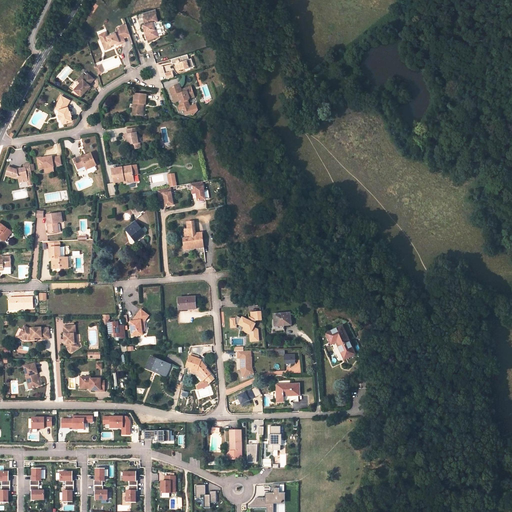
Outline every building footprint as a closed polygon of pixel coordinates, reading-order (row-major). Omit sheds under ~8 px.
[(155,10),(143,13),(144,18),(155,15),(156,14),(155,10)] [(144,18),(143,18),(145,24),(143,25),(145,32),(146,32),(147,36),(149,35),(150,39),(157,37),(155,27),(153,27),(152,23),(157,21),(155,15),(144,18)] [(116,33),(102,39),(105,48),(107,48),(111,47),(112,45),(117,43),(121,41),(122,43),(126,42),(121,30),(116,32),(116,33)] [(186,54),(170,59),(171,64),(174,64),(176,71),(184,69),(192,66),(190,58),(187,59),(186,54)] [(171,71),(164,73),(166,80),(173,78),(171,71)] [(85,77),(83,74),(80,78),(83,80),(80,83),(74,90),(81,96),(90,86),(89,85),(94,80),(88,74),(85,77)] [(189,107),(188,102),(187,102),(189,99),(190,99),(194,98),(191,87),(181,90),(180,85),(169,89),(173,101),(178,100),(178,101),(179,105),(177,107),(178,111),(189,107)] [(146,95),(134,94),(132,115),(141,116),(142,107),(141,107),(141,104),(145,105),(146,95)] [(70,101),(61,96),(55,108),(58,109),(60,115),(61,119),(62,124),(72,121),(70,116),(71,116),(70,111),(69,112),(68,107),(66,108),(66,107),(70,101)] [(137,128),(127,130),(127,134),(126,135),(127,145),(130,145),(133,144),(134,149),(140,148),(139,143),(137,143),(136,133),(137,133),(137,128)] [(81,156),(74,159),(78,169),(85,166),(87,170),(96,165),(91,154),(86,156),(82,157),(81,156)] [(52,156),(38,159),(40,169),(54,167),(54,165),(61,164),(60,156),(52,157),(52,156)] [(30,165),(30,163),(24,164),(25,168),(21,169),(21,170),(19,170),(19,169),(17,170),(10,167),(9,167),(6,176),(15,179),(19,178),(19,182),(28,181),(27,175),(26,172),(31,171),(31,169),(30,165)] [(131,166),(122,167),(122,169),(129,168),(130,175),(133,175),(131,166)] [(122,169),(122,167),(112,169),(113,174),(112,174),(114,183),(124,181),(124,183),(134,182),(133,175),(130,175),(129,168),(122,169)] [(174,173),(166,174),(168,187),(157,189),(156,199),(162,199),(164,206),(173,205),(170,187),(176,186),(174,173)] [(200,182),(189,184),(190,193),(195,193),(196,201),(204,199),(202,185),(200,182)] [(139,205),(131,211),(137,218),(141,214),(140,213),(143,211),(139,205)] [(61,213),(47,216),(48,225),(47,225),(49,234),(57,233),(56,228),(58,228),(57,223),(62,222),(61,213)] [(135,222),(126,230),(135,241),(145,234),(135,222)] [(194,222),(187,223),(188,230),(185,230),(186,239),(183,239),(184,246),(188,246),(188,249),(203,247),(202,233),(196,234),(194,222)] [(0,238),(2,240),(9,231),(0,223),(0,238)] [(4,242),(11,232),(9,231),(2,240),(4,242)] [(59,247),(50,248),(51,259),(53,259),(54,264),(52,264),(53,269),(68,268),(68,262),(64,262),(64,258),(63,247),(59,247)] [(0,269),(3,270),(3,267),(10,267),(9,257),(3,257),(3,260),(0,260),(0,269)] [(32,297),(10,297),(10,309),(33,308),(32,297)] [(195,297),(178,298),(179,308),(187,308),(187,309),(196,309),(195,297)] [(131,330),(132,336),(142,335),(142,330),(141,325),(144,322),(148,316),(141,310),(131,322),(130,322),(131,328),(132,330),(131,330)] [(262,320),(261,312),(251,312),(251,318),(252,318),(250,321),(248,320),(242,317),(241,318),(236,316),(235,318),(230,319),(230,324),(235,324),(235,325),(238,325),(244,327),(242,331),(250,334),(251,341),(259,341),(258,331),(253,328),(253,327),(255,324),(254,323),(255,320),(262,320)] [(289,314),(274,314),(275,326),(290,325),(289,314)] [(102,315),(103,327),(108,326),(110,334),(115,334),(115,339),(117,341),(120,340),(121,339),(126,338),(124,326),(118,326),(117,322),(111,323),(107,324),(107,322),(107,319),(108,319),(108,315),(102,315)] [(30,329),(24,326),(20,335),(25,337),(24,339),(27,340),(32,340),(32,339),(34,338),(41,338),(41,339),(49,339),(49,330),(41,330),(41,328),(31,329),(30,329)] [(75,326),(63,327),(65,344),(66,344),(67,347),(70,353),(76,349),(73,345),(73,344),(74,344),(74,339),(76,339),(75,326)] [(342,327),(326,334),(329,340),(331,339),(333,344),(336,342),(343,355),(346,354),(348,358),(355,354),(342,327)] [(251,351),(250,351),(243,351),(237,351),(238,358),(240,358),(240,364),(242,364),(242,367),(241,369),(243,377),(253,374),(252,368),(251,358),(251,351)] [(295,354),(284,355),(284,363),(295,363),(295,354)] [(201,360),(190,356),(186,367),(191,368),(197,370),(196,373),(203,380),(210,374),(205,368),(200,362),(201,360)] [(170,365),(151,357),(147,368),(155,372),(156,370),(166,374),(170,365)] [(34,364),(24,367),(27,376),(25,377),(27,382),(29,381),(31,388),(40,386),(37,377),(36,378),(35,374),(37,374),(34,364)] [(90,377),(80,377),(80,388),(87,388),(90,388),(90,390),(104,390),(104,381),(100,381),(100,379),(90,378),(90,377)] [(299,384),(283,385),(276,385),(277,402),(284,402),(284,396),(292,396),(298,396),(299,396),(299,384)] [(261,394),(258,386),(238,395),(243,406),(250,403),(248,400),(261,394)] [(73,419),(62,419),(62,427),(73,427),(73,429),(84,429),(84,422),(93,422),(93,416),(73,416),(73,419)] [(127,420),(127,417),(108,417),(108,422),(110,422),(110,425),(110,428),(119,428),(119,427),(122,427),(122,428),(122,435),(130,435),(130,421),(129,420),(127,420)] [(52,426),(52,418),(32,418),(32,419),(32,429),(41,429),(41,426),(44,426),(52,426)] [(282,445),(281,434),(280,434),(280,426),(270,426),(270,434),(269,434),(269,445),(267,445),(268,452),(273,452),(273,450),(281,450),(281,445),(282,445)] [(170,441),(170,431),(145,431),(145,440),(152,440),(152,437),(154,437),(154,441),(170,441)] [(241,431),(230,431),(230,441),(232,441),(232,451),(230,451),(227,454),(227,460),(241,459),(241,431)] [(257,444),(247,444),(247,462),(256,462),(257,444)] [(33,475),(32,480),(31,480),(30,486),(39,486),(39,481),(41,481),(41,468),(33,468),(33,475)] [(96,475),(96,480),(94,480),(94,486),(103,486),(103,481),(105,481),(105,468),(96,468),(96,475)] [(0,472),(0,480),(2,481),(2,486),(10,486),(10,480),(9,480),(9,475),(9,472),(0,472)] [(61,472),(61,481),(65,481),(65,486),(74,486),(74,480),(73,480),(73,475),(73,472),(61,472)] [(124,472),(124,481),(129,481),(129,486),(138,486),(138,481),(137,481),(137,476),(137,472),(124,472)] [(175,492),(175,476),(165,476),(165,481),(161,481),(161,493),(171,493),(171,492),(175,492)] [(272,508),(272,503),(276,503),(276,502),(284,502),(284,497),(285,497),(285,493),(280,493),(280,484),(271,484),(271,493),(267,493),(267,498),(256,498),(254,501),(252,503),(249,506),(249,508),(267,508),(272,508)] [(204,495),(204,508),(210,508),(210,503),(217,503),(216,491),(210,491),(210,495),(206,495),(206,485),(195,485),(196,498),(201,498),(201,495),(204,495)] [(8,496),(8,491),(10,491),(10,486),(2,486),(2,491),(0,490),(0,502),(8,502),(8,496)] [(44,499),(44,491),(39,491),(39,486),(30,486),(30,491),(32,491),(32,496),(32,499),(44,499)] [(72,496),(72,491),(74,491),(74,486),(65,486),(65,491),(64,491),(64,502),(72,502),(72,496)] [(107,499),(107,491),(103,491),(103,486),(94,486),(94,491),(95,491),(95,496),(95,499),(107,499)] [(136,496),(136,491),(138,491),(138,486),(129,486),(129,491),(127,491),(127,503),(136,502),(136,496)] [(256,494),(263,496),(264,487),(258,486),(256,494)] [(273,511),(274,504),(285,504),(285,493),(285,497),(284,497),(284,502),(276,502),(276,503),(272,503),(272,508),(267,508),(267,511),(273,511)]
